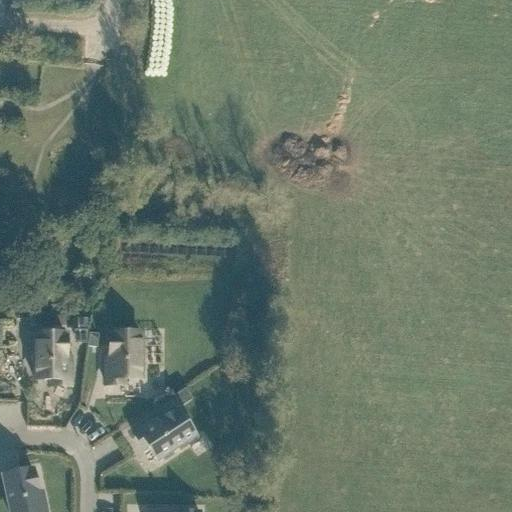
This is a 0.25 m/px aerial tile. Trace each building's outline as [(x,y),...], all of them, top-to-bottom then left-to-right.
[(77,332),(77,344),(85,345),(85,332),(77,332)] [(139,381),(139,335),(109,335),(109,359),(105,359),(105,386),(123,386),(123,381),(139,381)] [(64,336),(34,336),(34,382),(51,382),(51,387),(68,387),(68,360),(64,360),(64,336)] [(183,393),(173,400),(177,407),(187,400),(183,393)] [(156,461),(194,436),(177,411),(157,424),(155,421),(132,436),(142,450),(147,447),(156,461)] [(31,470),(1,476),(8,511),(44,511),(40,493),(36,493),(31,470)]
